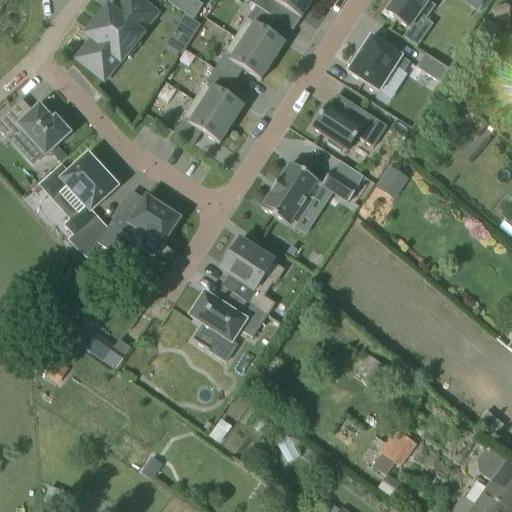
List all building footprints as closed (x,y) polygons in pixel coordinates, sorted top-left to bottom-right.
[(91,42),(80,56),(87,61),(86,63),(98,73),(99,71),(107,77),(125,54),(129,57),(128,59),(129,60),(140,45),(140,44),(138,46),(134,42),(156,15),(136,0),(124,0),(118,8),(115,12),(107,5),(82,36),(91,42)] [(191,0),(170,0),(167,5),(192,22),(202,7),(191,0)] [(268,0),(253,0),(251,4),(255,7),(275,20),(283,9),(269,0),(268,0)] [(310,0),(268,0),(269,0),(283,9),(300,20),(312,1),(310,0)] [(395,0),(386,15),(411,30),(420,16),(427,20),(436,6),(429,2),(430,0),(395,0)] [(459,0),(477,13),(486,0),(459,0)] [(247,20),(267,33),(275,20),(255,7),(247,20)] [(247,20),(234,39),(272,63),(284,44),(267,33),(247,20)] [(234,39),(222,57),(242,71),(260,82),(272,63),(234,39)] [(350,69),(347,74),(378,94),(395,68),(403,74),(409,64),(370,39),(359,55),(356,53),(347,67),(350,69)] [(424,55),(415,69),(440,85),(449,71),(424,55)] [(214,70),(234,84),(242,71),(229,62),(222,57),(214,70)] [(214,70),(205,83),(226,96),(234,84),(214,70)] [(193,102),(231,127),(243,108),(226,96),(205,83),(193,102)] [(21,102),(0,121),(0,134),(6,140),(9,137),(13,141),(20,135),(40,157),(43,155),(45,157),(69,135),(67,133),(69,130),(59,119),(56,122),(54,120),(51,122),(38,108),(32,114),(21,102)] [(219,145),(231,127),(193,102),(181,121),(201,134),(219,145)] [(356,139),(373,150),(386,128),(360,111),(353,123),(327,106),(312,130),(330,142),(328,145),(340,153),(342,149),(347,153),(356,139)] [(181,121),(173,134),(193,147),(201,134),(188,125),(181,121)] [(52,201),(66,189),(84,209),(65,227),(74,237),(69,242),(77,252),(86,259),(106,230),(91,214),(118,189),(115,187),(118,184),(110,176),(108,178),(97,167),(100,165),(92,156),(90,158),(87,156),(67,175),(61,168),(39,187),(52,201)] [(331,171),(321,187),(348,204),(358,189),(357,188),(363,179),(338,163),(332,172),(331,171)] [(288,225),(292,228),(315,193),(310,190),(316,182),(289,164),(279,179),(278,179),(268,193),(270,194),(260,209),(286,227),(288,225)] [(166,212),(145,199),(134,216),(121,208),(97,245),(111,254),(121,238),(130,244),(137,232),(161,248),(178,221),(175,219),(177,216),(167,210),(166,212)] [(357,219),(381,234),(390,218),(373,208),(366,204),(357,219)] [(266,281),(262,278),(272,263),(260,256),(262,253),(252,247),(250,249),(239,242),(219,271),(230,278),(223,288),(237,298),(267,317),(275,305),(258,294),(266,281)] [(189,318),(204,328),(194,344),(208,353),(219,337),(230,344),(239,331),(251,340),(267,317),(237,298),(228,311),(203,295),(189,318)] [(101,337),(89,353),(104,363),(115,347),(101,337)] [(370,355),(357,371),(374,384),(386,368),(370,355)] [(274,359),(262,373),(270,379),(282,365),(274,359)] [(397,433),(381,456),(400,469),(416,447),(397,433)] [(473,507),(460,498),(450,511),(511,511),(511,466),(506,462),(494,454),(486,449),(476,462),(478,474),(491,483),(473,507)]
